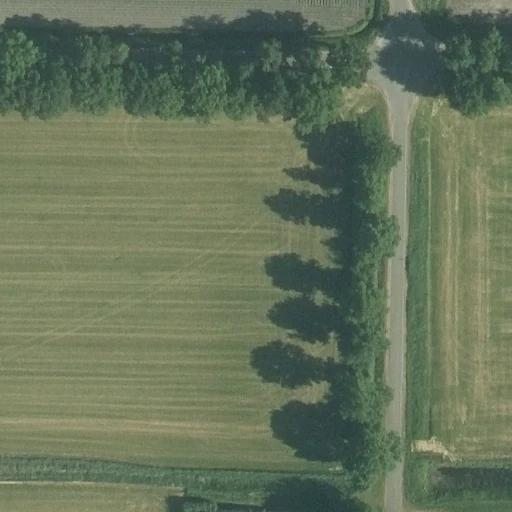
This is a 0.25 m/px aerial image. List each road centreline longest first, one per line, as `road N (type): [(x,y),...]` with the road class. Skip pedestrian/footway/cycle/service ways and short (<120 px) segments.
road 1 (unclassified): [(387,511),(396,64)]
road 2 (unclassified): [(0,66),(396,64)]
